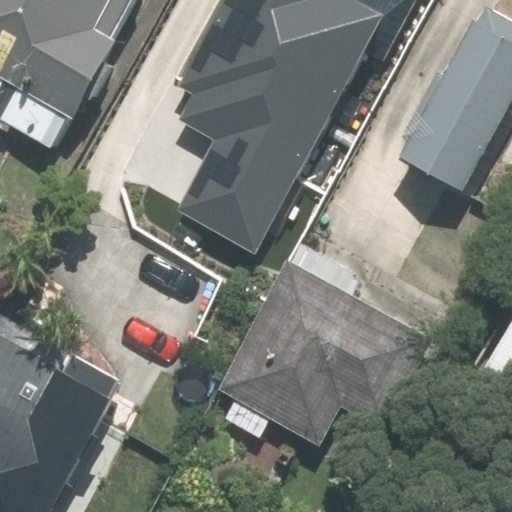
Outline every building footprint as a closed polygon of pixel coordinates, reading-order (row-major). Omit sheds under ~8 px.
[(78,116),(121,39),(115,36),(135,0),(0,0),(0,100),(12,79),(25,86),(7,120),(54,146),(72,112),(78,116)] [(232,0),(184,85),(201,95),(186,120),(221,141),(181,211),(262,255),(396,18),(361,0),(232,0)] [(511,22),(485,7),(477,22),(472,21),(399,152),(460,186),(511,91),(511,22)] [(437,343),(294,264),(223,393),(324,449),(345,409),(388,432),(437,343)] [(218,320),(158,284),(121,346),(181,382),(218,320)] [(511,313),(467,390),(511,417),(511,313)] [(0,511),(56,511),(106,424),(110,427),(132,386),(10,319),(0,337),(0,511)]
